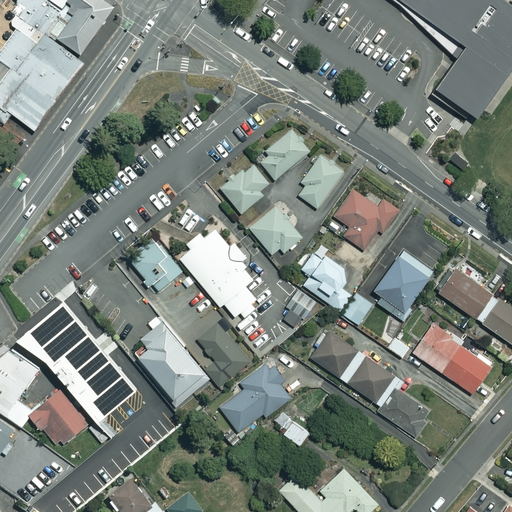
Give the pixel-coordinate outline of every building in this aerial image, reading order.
[(64,9),(51,0),(19,0),(8,17),(14,20),(14,26),(18,29),(0,54),(0,59),(3,61),(0,64),(0,121),(5,125),(13,114),(26,123),(75,55),(78,51),(60,39),(81,10),(70,2),(64,9)] [(70,2),(71,0),(51,0),(64,9),(70,2)] [(60,39),(78,51),(84,56),(118,7),(107,0),(71,0),(70,2),(81,10),(60,39)] [(511,76),(511,4),(509,2),(505,0),(395,0),(403,5),(456,57),(459,59),(460,61),(440,90),(473,112),(476,115),(479,117),(482,119),(485,115),(486,112),(511,76)] [(75,55),(26,123),(36,131),(38,131),(87,64),(85,62),(75,55)] [(294,130),(266,152),(269,155),(261,161),(276,179),(311,151),(294,130)] [(345,172),(323,155),(303,181),(307,184),(300,194),(317,207),(345,172)] [(271,184),(255,165),(224,189),(243,214),(266,196),(262,191),(271,184)] [(511,179),(497,169),(491,178),(511,193),(511,179)] [(377,206),(353,187),(333,214),(348,226),(342,234),(362,250),(377,230),(381,232),(399,210),(383,198),(377,206)] [(304,237),(276,206),(251,229),(274,255),(282,248),(286,253),(304,237)] [(231,245),(218,229),(182,259),(222,307),(227,303),(237,316),(257,299),(247,287),(256,280),(247,269),(249,267),(245,262),(250,258),(235,241),(231,245)] [(161,247),(153,237),(133,254),(134,256),(129,260),(150,286),(154,283),(160,290),(184,271),(163,246),(161,247)] [(433,272),(401,249),(372,290),(381,296),(376,302),(400,318),(433,272)] [(351,272),(324,252),(319,259),(311,253),(300,269),(308,274),(301,283),(340,311),(351,295),(340,287),(351,272)] [(473,318),(490,295),(454,268),(437,291),(473,318)] [(290,309),(283,318),(297,328),(316,302),(297,289),(285,306),(290,309)] [(372,304),(355,293),(342,313),(359,324),(372,304)] [(511,311),(490,295),(473,318),(511,347),(511,311)] [(212,379),(164,321),(142,339),(151,350),(139,360),(178,407),(212,379)] [(249,360),(217,322),(196,339),(214,361),(207,367),(221,383),(249,360)] [(472,393),(492,364),(432,323),(412,352),(472,393)] [(396,388),(400,381),(329,330),(310,357),(380,406),(396,388)] [(409,346),(394,336),(387,348),(402,357),(409,346)] [(74,361),(51,343),(44,352),(67,370),(74,361)] [(41,369),(7,345),(0,350),(0,411),(23,428),(31,416),(35,411),(19,400),(41,369)] [(284,378),(274,365),(270,368),(266,363),(240,383),(244,388),(219,407),(237,431),(262,413),(265,416),(289,398),(278,382),(284,378)] [(396,388),(380,406),(377,410),(413,436),(430,413),(396,388)] [(91,424),(62,389),(35,411),(31,416),(43,430),(45,428),(61,448),(91,424)] [(129,419),(114,400),(94,416),(110,435),(129,419)] [(309,432),(281,411),(273,422),(280,428),(278,430),(299,445),(309,432)] [(0,454),(16,432),(0,420),(0,454)] [(369,511),(377,505),(344,468),(320,490),(326,496),(321,501),(295,472),(278,488),(299,511),(369,511)] [(146,504),(126,477),(103,494),(116,511),(160,511),(152,500),(146,504)] [(199,511),(200,511),(186,493),(165,509),(166,511),(199,511)]
